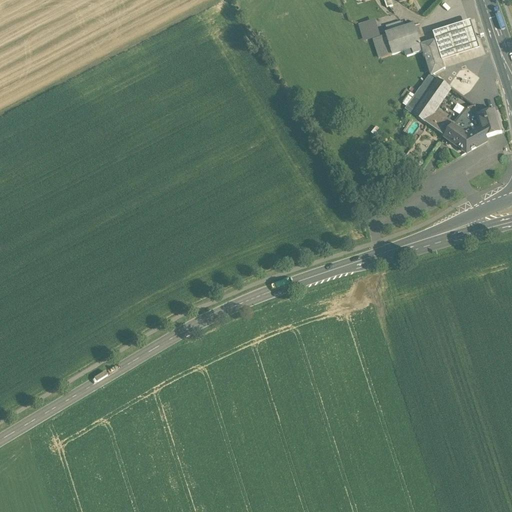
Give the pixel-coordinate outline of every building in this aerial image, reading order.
[(384,0),(387,8),(389,8),(392,7),(390,0),(384,0)] [(374,23),(362,26),(366,40),(378,36),(374,23)] [(402,24),(394,26),(396,32),(407,29),(402,23),(401,23),(402,24)] [(436,42),(442,64),(467,57),(481,53),(473,25),(460,29),(434,37),(436,42)] [(391,34),(386,35),(387,39),(392,56),(411,50),(421,47),(415,26),(407,29),(396,32),(391,34)] [(387,39),(376,43),(381,59),(392,56),(387,39)] [(436,42),(421,47),(423,52),(427,64),(429,72),(431,77),(432,77),(433,77),(444,70),(442,64),(436,42)] [(421,47),(411,50),(413,56),(423,52),(421,47)] [(433,77),(432,77),(421,89),(429,94),(439,81),(433,77)] [(414,117),(425,125),(434,113),(450,89),(439,81),(429,94),(414,117)] [(421,89),(406,110),(414,117),(429,94),(421,89)] [(474,108),(467,110),(454,126),(454,125),(453,126),(453,127),(468,137),(470,136),(481,130),(477,117),(478,117),(475,107),(474,108)] [(478,117),(477,117),(481,130),(484,140),(486,139),(488,142),(502,134),(495,112),(478,117)] [(434,113),(425,125),(445,139),(453,127),(453,126),(434,113)] [(481,130),(470,136),(468,137),(453,127),(445,139),(466,154),(467,154),(488,142),(486,139),(484,140),(481,130)]
